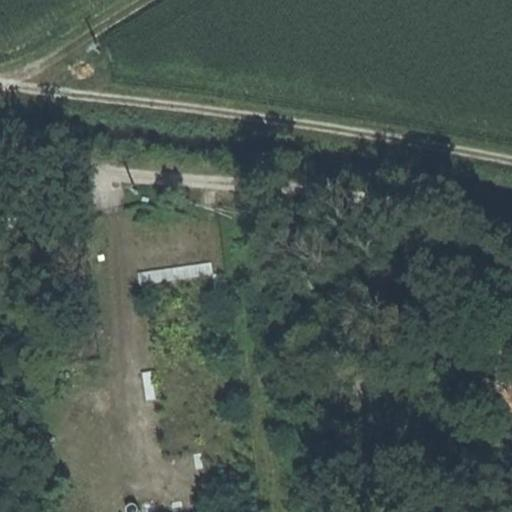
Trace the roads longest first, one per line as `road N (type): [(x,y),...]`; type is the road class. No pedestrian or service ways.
road 1 (track): [(0,86),(449,146),(511,162)]
road 2 (track): [(511,227),(347,197),(0,160)]
road 3 (track): [(142,0),(0,86)]
